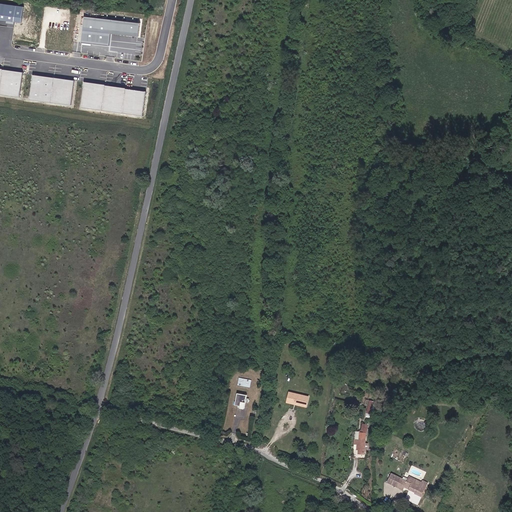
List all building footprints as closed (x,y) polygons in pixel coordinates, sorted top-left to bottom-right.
[(0,20),(20,23),(23,7),(0,3),(0,20)] [(139,24),(84,17),(80,42),(108,46),(110,34),(138,37),(139,24)] [(0,94),(19,97),(22,73),(1,70),(2,69),(0,68),(0,94)] [(73,81),(32,75),(29,100),(70,105),(73,81)] [(104,85),(83,82),(80,108),(142,116),(145,92),(125,89),(125,88),(104,86),(104,85)] [(254,378),(242,376),(240,383),(253,386),(254,378)] [(288,401),(309,405),(311,395),(290,390),(288,401)] [(240,394),(238,405),(243,407),(243,408),(247,409),(248,404),(251,405),(252,401),(249,400),(250,396),(240,394)] [(359,438),(356,438),(355,448),(359,448),(359,452),(366,452),(367,434),(360,433),(359,438)] [(390,476),(386,486),(395,490),(399,480),(390,476)] [(403,481),(399,480),(395,490),(402,493),(404,489),(421,495),(427,481),(421,479),(420,481),(412,478),(412,480),(407,478),(407,480),(404,479),(403,481)] [(413,493),(410,500),(418,504),(421,497),(413,493)]
